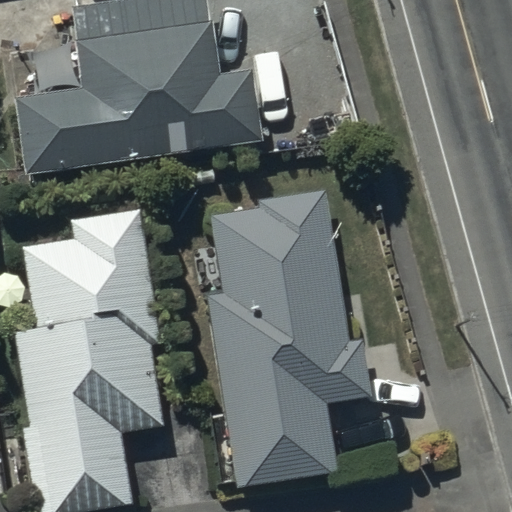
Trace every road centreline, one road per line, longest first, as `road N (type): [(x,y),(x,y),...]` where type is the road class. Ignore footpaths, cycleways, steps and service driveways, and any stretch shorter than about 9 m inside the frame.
road 1 (secondary): [(511,185),(461,0)]
road 2 (residential): [(354,511),(511,492)]
